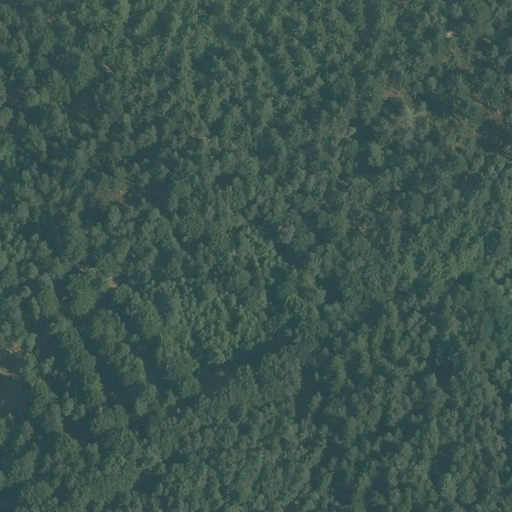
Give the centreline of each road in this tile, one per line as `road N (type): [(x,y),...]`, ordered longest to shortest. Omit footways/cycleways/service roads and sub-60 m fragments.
road 1 (track): [(511,17),(491,12),(467,21),(250,166),(118,80),(60,0)]
road 2 (track): [(96,511),(397,315),(398,300),(362,251),(264,181)]
road 3 (track): [(0,333),(250,166)]
